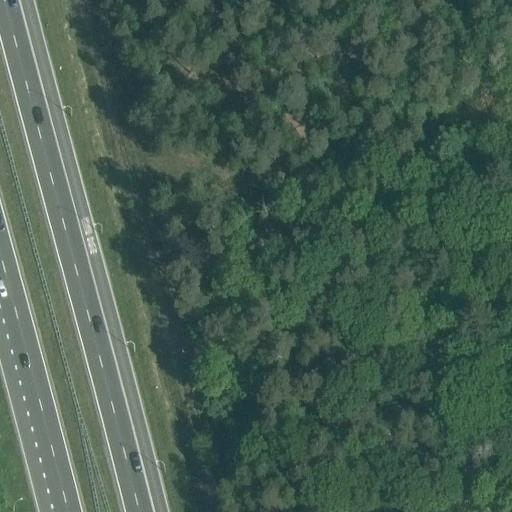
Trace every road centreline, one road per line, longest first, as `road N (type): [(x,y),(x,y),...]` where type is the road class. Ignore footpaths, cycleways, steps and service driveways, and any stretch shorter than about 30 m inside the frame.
road 1 (trunk): [(141,511),(10,0)]
road 2 (trunk): [(0,260),(65,511)]
